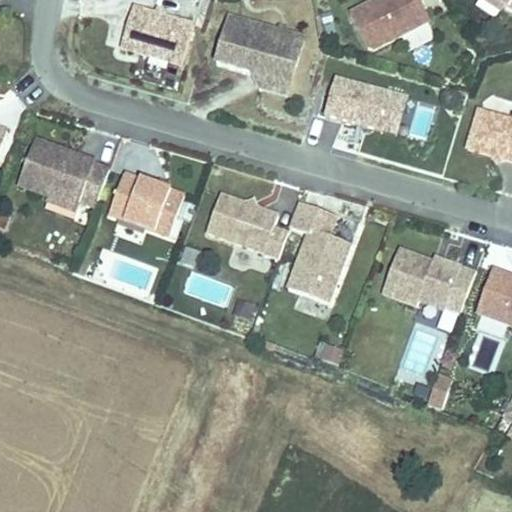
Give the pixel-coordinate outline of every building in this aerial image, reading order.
[(373,46),(429,16),(420,0),(379,0),(374,3),(372,0),(367,0),(348,11),(367,44),(373,46)] [(511,0),(496,0),(507,6),(511,9),(511,0)] [(184,73),(195,31),(134,15),(123,56),(184,73)] [(292,101),(307,42),(231,23),(229,30),(219,70),(255,79),(263,94),(292,101)] [(388,139),(398,100),(340,85),(330,124),(388,139)] [(403,142),(412,103),(398,100),(388,139),(403,142)] [(511,115),(474,106),(465,146),(491,153),(499,148),(503,156),(511,157),(511,115)] [(98,215),(113,172),(97,166),(98,164),(36,142),(18,195),(49,205),(51,198),(80,208),(98,215)] [(503,156),(499,148),(491,153),(496,160),(503,156)] [(171,244),(187,198),(173,193),(171,199),(161,196),(162,190),(126,177),(110,223),(171,244)] [(274,261),(287,226),(272,221),(276,208),(255,201),(247,205),(243,197),(218,189),(202,236),(274,261)] [(255,201),(251,194),(243,197),(247,205),(255,201)] [(76,220),(80,208),(51,198),(49,205),(47,210),(76,220)] [(329,300),(349,240),(327,233),(334,212),(296,199),(287,224),(307,231),(288,286),(329,300)] [(461,318),(476,274),(439,261),(437,266),(396,252),(381,295),(419,308),(420,304),(461,318)] [(511,325),(511,276),(497,271),(495,271),(480,315),(511,325)] [(482,336),(471,368),(490,374),(501,342),(482,336)] [(324,345),(319,362),(338,367),(343,350),(324,345)] [(436,375),(427,406),(443,411),(452,379),(436,375)]
